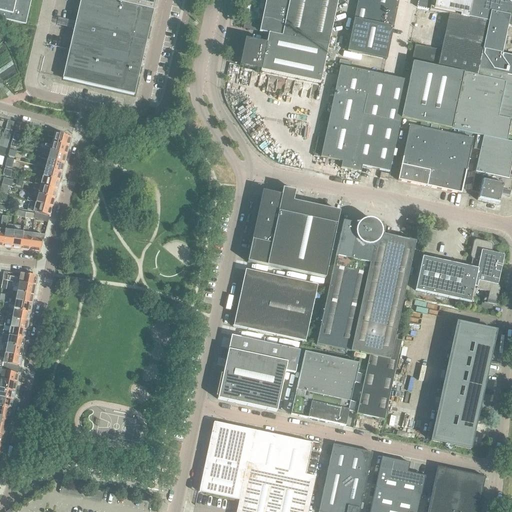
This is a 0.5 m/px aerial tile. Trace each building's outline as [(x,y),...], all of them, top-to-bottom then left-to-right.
[(0,0),(0,19),(25,25),(31,0),(0,0)] [(154,11),(106,0),(80,0),(63,79),(134,96),(154,11),(154,12),(154,11)] [(106,0),(154,11),(156,0),(106,0)] [(327,52),(337,0),(266,0),(259,32),(268,34),(267,40),(327,52)] [(358,0),(354,20),(393,28),(399,0),(358,0)] [(469,18),(472,0),(431,0),(431,3),(430,11),(449,15),(468,19),(469,18)] [(511,15),(511,0),(472,0),(469,18),(488,22),(491,11),(511,15)] [(430,11),(431,3),(418,1),(417,8),(430,11)] [(508,26),(511,27),(511,15),(491,11),(488,22),(484,45),(482,50),(502,55),(507,33),(508,26)] [(449,15),(444,36),(484,45),(488,22),(469,18),(468,19),(449,15)] [(393,28),(354,20),(347,52),(387,60),(393,28)] [(477,77),(478,70),(484,45),(444,36),(441,51),(430,49),(429,46),(426,48),(415,46),(411,63),(413,63),(463,74),(477,77)] [(324,63),(327,52),(267,40),(266,44),(257,42),(256,43),(250,42),(245,45),(244,52),(242,51),(242,52),(239,66),(261,71),(320,84),(324,63)] [(511,56),(502,55),(482,50),(478,70),(511,76),(511,56)] [(340,60),(338,65),(350,68),(351,62),(340,60)] [(413,63),(409,82),(401,119),(451,130),(463,74),(413,63)] [(401,119),(409,82),(340,67),(320,158),(342,162),(341,168),(361,173),(362,167),(389,173),(401,119)] [(511,76),(478,70),(477,77),(507,83),(499,118),(511,121),(511,120),(511,76)] [(507,83),(477,77),(463,74),(451,130),(477,135),(483,137),(507,142),(511,121),(499,118),(507,83)] [(21,134),(23,125),(17,123),(14,132),(21,134)] [(410,126),(398,180),(398,181),(461,194),(473,139),(410,126)] [(12,131),(7,130),(5,129),(3,136),(10,138),(12,131)] [(71,138),(49,132),(48,137),(53,138),(52,142),(69,147),(71,138)] [(477,135),(474,149),(480,150),(483,137),(477,135)] [(317,137),(313,156),(319,158),(323,139),(317,137)] [(511,163),(511,142),(507,142),(483,137),(480,150),(475,172),(504,178),(501,196),(506,197),(510,197),(511,186),(511,179),(509,179),(511,163)] [(0,142),(0,147),(7,149),(10,141),(1,138),(0,142)] [(45,145),(44,149),(67,155),(69,147),(52,142),(51,147),(45,145)] [(64,164),(67,155),(44,149),(43,154),(49,156),(47,159),(64,164)] [(16,152),(10,150),(8,156),(14,158),(16,152)] [(12,159),(7,158),(4,167),(10,168),(12,159)] [(62,173),(64,164),(47,159),(46,164),(41,162),(39,167),(62,173)] [(62,173),(39,167),(38,172),(43,174),(42,177),(59,182),(62,173)] [(12,171),(4,169),(2,176),(10,178),(12,171)] [(501,196),(504,178),(475,172),(474,180),(471,192),(479,194),(477,201),(499,205),(500,197),(501,196)] [(57,190),(59,182),(42,177),(41,181),(35,180),(34,184),(57,190)] [(2,185),(9,186),(11,187),(13,180),(3,178),(2,185)] [(54,199),(57,190),(34,184),(33,189),(39,191),(38,194),(54,199)] [(325,279),(338,221),(340,212),(293,202),(295,192),(283,189),(282,190),(283,190),(281,199),(277,198),(264,195),(254,240),(252,240),(247,263),(325,279)] [(54,199),(38,194),(36,199),(29,197),(27,202),(30,202),(48,207),(52,208),(54,199)] [(50,217),(52,208),(48,207),(30,202),(27,211),(33,212),(35,213),(50,217)] [(25,219),(26,213),(18,210),(16,216),(25,219)] [(48,223),(50,217),(35,213),(35,214),(34,219),(48,223)] [(394,340),(415,242),(384,235),(385,227),(362,222),(362,226),(343,222),(316,345),(369,356),(356,414),(384,420),(401,342),(394,340)] [(6,225),(3,248),(12,249),(14,232),(10,231),(11,225),(6,225)] [(15,226),(14,232),(12,249),(21,250),(24,227),(15,226)] [(24,227),(21,250),(30,251),(32,234),(27,234),(28,228),(24,227)] [(44,236),(32,234),(30,251),(38,252),(41,251),(44,236)] [(474,242),(470,257),(472,259),(476,260),(475,266),(468,264),(467,267),(434,260),(435,257),(423,254),(415,291),(471,303),(474,301),(476,290),(486,292),(484,303),(496,306),(500,289),(497,286),(504,256),(491,253),(493,246),(491,243),(476,240),(474,242)] [(317,286),(245,271),(233,327),(305,342),(317,286)] [(35,286),(37,279),(37,278),(37,277),(36,277),(35,276),(21,274),(20,279),(7,276),(6,281),(7,281),(12,282),(35,286)] [(35,286),(12,282),(11,287),(17,288),(17,292),(34,295),(35,286)] [(34,295),(17,292),(16,296),(10,295),(9,300),(32,304),(34,295)] [(414,297),(410,316),(429,320),(440,323),(444,303),(414,297)] [(32,304),(9,300),(8,304),(14,306),(13,310),(30,313),(32,304)] [(30,313),(13,310),(12,314),(6,313),(6,317),(28,322),(30,313)] [(410,316),(406,336),(425,340),(429,320),(410,316)] [(28,322),(6,317),(5,323),(10,324),(9,327),(27,331),(28,322)] [(471,450),(480,408),(497,332),(457,323),(431,441),(471,450)] [(3,331),(2,335),(25,340),(27,331),(9,327),(9,332),(3,331)] [(25,340),(2,335),(2,340),(7,341),(6,345),(23,348),(25,340)] [(285,372),(295,374),(300,351),(231,336),(218,399),(276,412),(285,372)] [(406,336),(401,355),(421,360),(425,340),(406,336)] [(23,348),(6,345),(6,349),(0,347),(0,353),(21,357),(23,348)] [(354,384),(355,383),(359,364),(305,352),(291,415),(345,427),(348,412),(350,402),(354,384)] [(21,357),(0,353),(0,357),(4,359),(2,367),(19,370),(21,357)] [(401,355),(397,375),(417,379),(421,360),(401,355)] [(19,370),(2,367),(2,371),(1,370),(1,375),(0,374),(0,379),(16,383),(19,370)] [(397,375),(393,394),(408,398),(412,399),(417,379),(397,375)] [(16,383),(0,379),(0,389),(15,392),(16,383)] [(15,392),(0,389),(0,398),(13,401),(15,392)] [(408,398),(393,394),(384,434),(399,437),(408,398)] [(13,401),(0,398),(0,407),(11,410),(13,401)] [(412,399),(408,398),(399,437),(414,440),(422,401),(412,399)] [(11,410),(0,407),(0,417),(9,419),(11,410)] [(9,419),(0,417),(0,426),(8,428),(9,419)] [(201,484),(199,492),(201,493),(239,501),(236,511),(308,511),(310,504),(316,478),(306,475),(313,444),(309,443),(296,440),(287,438),(277,436),(214,422),(211,434),(209,445),(203,475),(201,484)] [(333,445),(333,446),(318,511),(359,511),(372,454),(333,445)] [(409,464),(393,460),(382,458),(370,511),(417,511),(425,477),(407,473),(409,464)] [(481,499),(481,497),(485,478),(438,468),(427,511),(477,511),(479,507),(481,507),(482,499),(481,499)]
